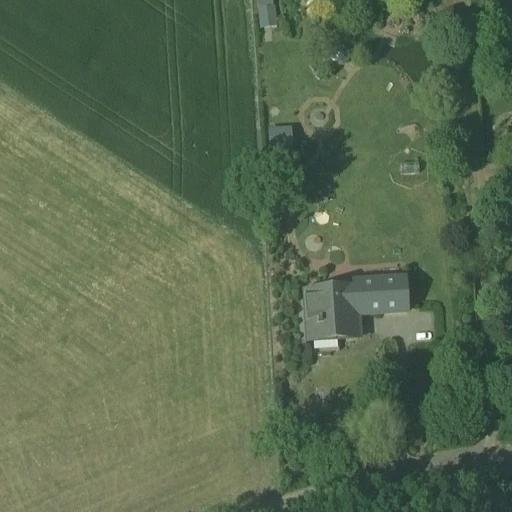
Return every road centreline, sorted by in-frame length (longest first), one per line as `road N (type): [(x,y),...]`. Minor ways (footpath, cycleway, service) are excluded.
road 1 (residential): [(465,0),(493,469)]
road 2 (residential): [(320,511),(376,488),(493,469)]
